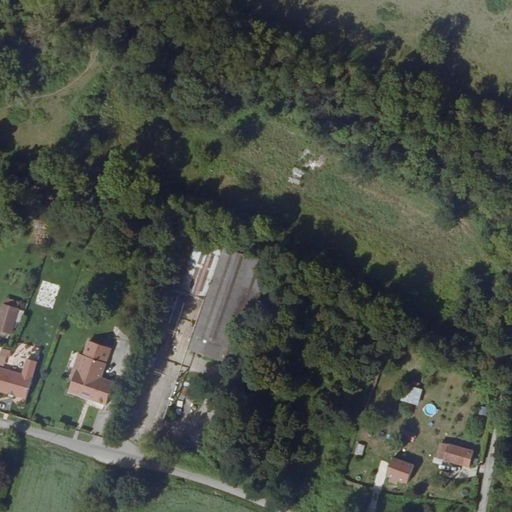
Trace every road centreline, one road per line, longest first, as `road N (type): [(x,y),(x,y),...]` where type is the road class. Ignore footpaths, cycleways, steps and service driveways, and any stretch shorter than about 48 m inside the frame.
road 1 (unclassified): [(284,511),(213,482),(0,423)]
road 2 (unclassified): [(511,333),(480,511)]
